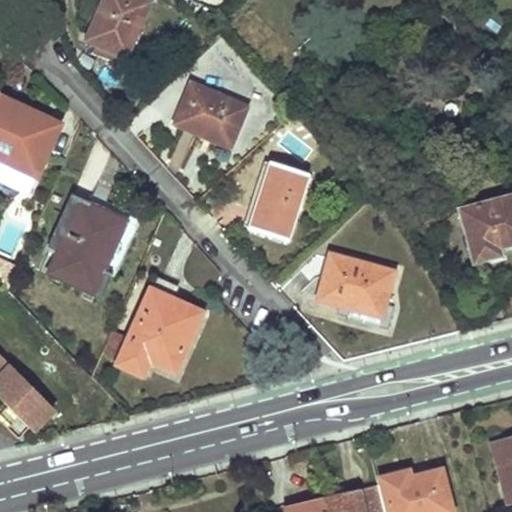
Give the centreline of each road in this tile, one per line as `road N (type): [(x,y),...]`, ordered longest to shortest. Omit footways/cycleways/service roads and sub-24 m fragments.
road 1 (primary): [(511,345),(0,475)]
road 2 (primary): [(0,500),(511,374)]
road 3 (residential): [(14,25),(261,284)]
